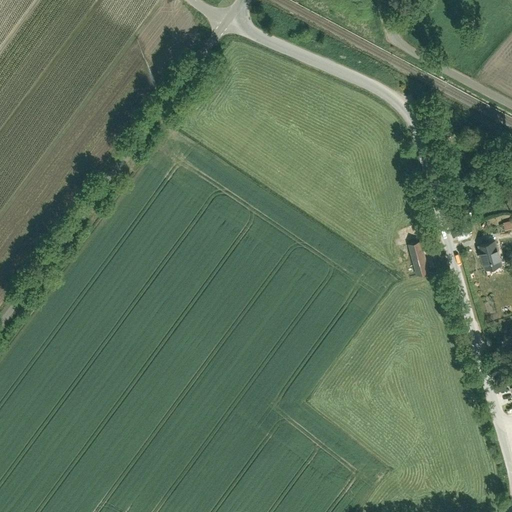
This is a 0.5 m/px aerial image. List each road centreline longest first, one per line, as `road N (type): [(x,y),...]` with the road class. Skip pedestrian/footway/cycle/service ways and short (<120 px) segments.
road 1 (residential): [(226,22),(362,79),(418,127),(511,473)]
road 2 (residential): [(0,326),(226,22)]
road 3 (residential): [(511,102),(393,40)]
